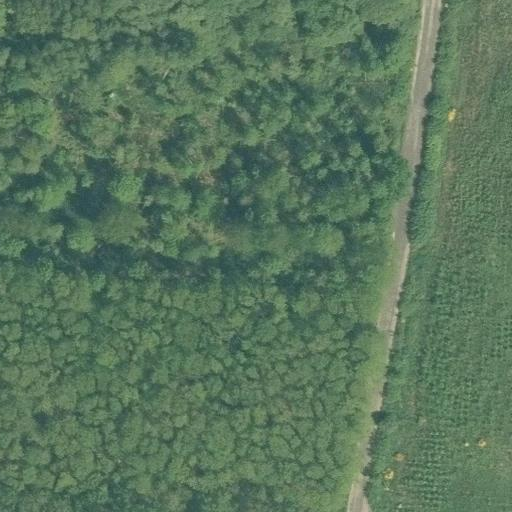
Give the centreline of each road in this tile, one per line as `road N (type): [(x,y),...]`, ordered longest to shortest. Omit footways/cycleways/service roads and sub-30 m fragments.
road 1 (track): [(353,511),(400,241)]
road 2 (track): [(428,0),(400,241)]
